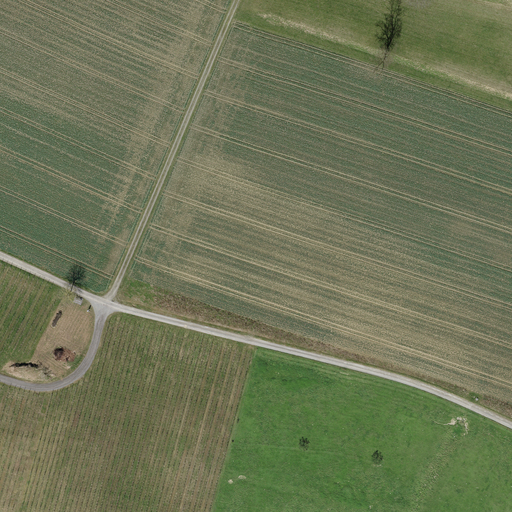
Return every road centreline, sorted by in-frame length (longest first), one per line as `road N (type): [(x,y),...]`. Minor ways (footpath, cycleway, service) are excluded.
road 1 (track): [(237,0),(107,303)]
road 2 (track): [(107,303),(406,380)]
road 3 (track): [(107,303),(75,377),(49,387),(0,379)]
